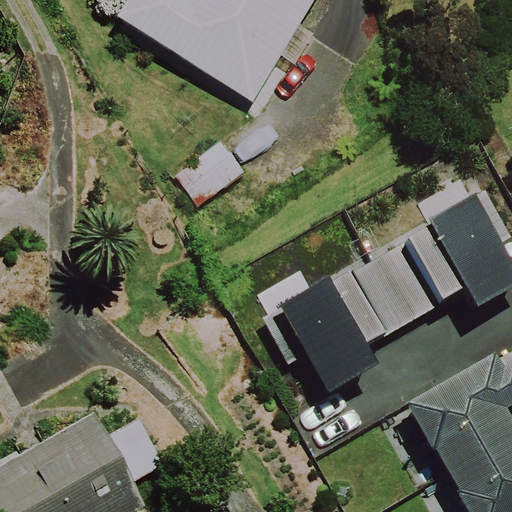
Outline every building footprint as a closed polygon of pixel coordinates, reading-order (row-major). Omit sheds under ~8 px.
[(125,0),(116,15),(253,100),(280,56),(294,65),(314,34),(299,24),(313,0),(125,0)] [(233,180),(210,150),(167,183),(190,213),(233,180)] [(331,389),(382,360),(372,344),(470,288),(480,305),(511,286),(511,253),(503,238),(510,234),(487,193),(481,197),(477,190),(432,216),(435,221),(335,279),(332,273),(281,302),(283,306),(262,318),(288,363),(309,351),(331,389)] [(511,511),(511,410),(509,405),(511,403),(511,350),(501,356),(498,350),(407,399),(468,511),(511,511)] [(134,511),(146,505),(137,490),(170,471),(139,416),(110,432),(96,409),(0,463),(0,511),(134,511)]
